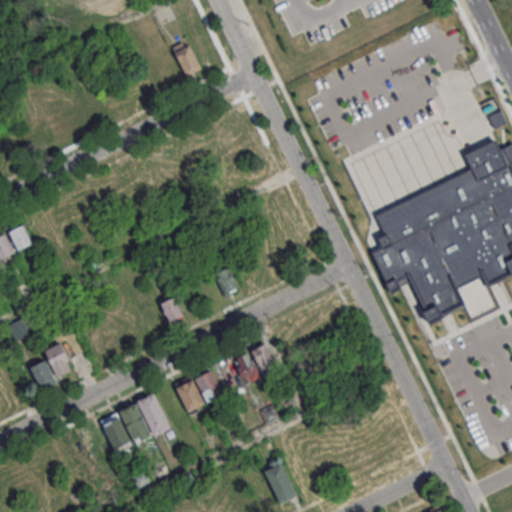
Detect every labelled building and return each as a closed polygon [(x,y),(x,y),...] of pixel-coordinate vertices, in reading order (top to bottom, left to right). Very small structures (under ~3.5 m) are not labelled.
[(10,0),(16,10),(29,3),(27,0),(10,0)] [(173,52),(190,43),(202,66),(185,75),(173,52)] [(81,101),(92,122),(107,115),(96,93),(81,101)] [(377,217),(476,170),(469,157),(495,144),(499,152),(511,145),(511,278),(487,291),(482,279),(461,290),(468,306),(431,324),(408,276),(396,282),(400,291),(392,295),(372,254),(382,249),(378,242),(387,237),(377,217)] [(149,193),(165,185),(153,161),(137,169),(149,193)] [(8,231),(24,224),(33,242),(18,250),(8,231)] [(0,234),(4,232),(14,251),(0,258),(0,234)] [(263,275),(279,267),(267,246),(252,254),(263,275)] [(215,273),(227,266),(238,286),(226,292),(215,273)] [(159,308),(174,301),(182,320),(167,327),(159,308)] [(43,352),(61,343),(74,368),(55,377),(43,352)] [(251,350),(264,343),(275,364),(261,371),(251,350)] [(236,366),(239,364),(236,356),(245,352),(249,359),(252,358),(258,369),(241,377),(236,366)] [(27,365),(44,358),(56,383),(40,391),(27,365)] [(195,377),(211,369),(224,394),(207,402),(195,377)] [(175,387),(192,378),(205,402),(188,412),(175,387)] [(137,400),(153,392),(169,427),(153,435),(137,400)] [(120,411),(135,402),(152,434),(137,442),(120,411)] [(269,423),(262,410),(273,404),(280,417),(269,423)] [(102,420),(117,413),(131,444),(116,451),(102,420)] [(82,430),(98,462),(114,454),(98,422),(82,430)] [(94,461),(80,434),(65,442),(78,469),(94,461)] [(264,471),(280,463),(297,495),(282,504),(264,471)] [(129,477),(144,469),(151,485),(137,492),(129,477)] [(237,511),(232,502),(248,493),(257,511),(237,511)]
